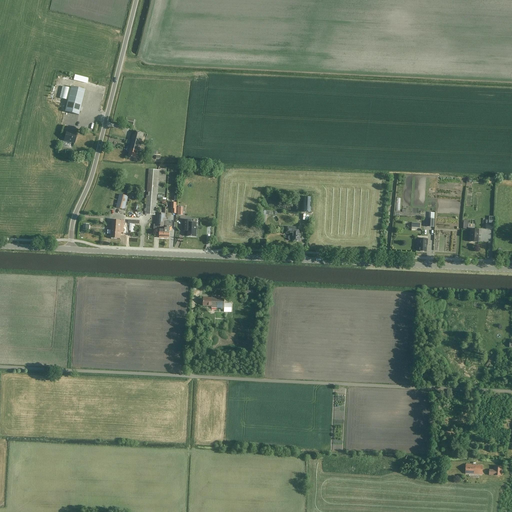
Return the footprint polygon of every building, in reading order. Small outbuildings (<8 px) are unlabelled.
[(71,87),(65,112),(79,115),(85,90),(71,87)] [(130,144),(131,144),(128,157),(136,159),(138,151),(139,152),(143,133),(133,131),(130,144)] [(66,132),(64,141),(74,143),(77,134),(66,132)] [(156,215),(159,170),(148,169),(147,192),(149,192),(148,196),(147,196),(145,215),(156,215)] [(127,197),(120,195),(116,208),(124,210),(127,197)] [(260,211),(259,234),(264,234),(266,215),(269,215),(269,211),(260,211)] [(159,238),(164,238),(165,221),(165,214),(157,214),(156,227),(161,227),(161,230),(160,230),(159,238)] [(111,220),(111,224),(117,224),(117,228),(115,228),(115,234),(120,235),(123,235),(124,221),(111,220)] [(191,223),(191,221),(184,220),(184,231),(187,231),(187,237),(188,237),(196,237),(196,224),(191,223)] [(120,239),(120,235),(115,234),(115,228),(117,228),(117,224),(111,224),(110,230),(111,230),(110,238),(120,239)] [(292,241),(300,242),(300,234),(301,234),(301,231),(296,231),(296,227),(286,227),(286,233),(290,233),(290,236),(289,237),(288,238),(288,239),(289,240),(290,241),(292,241)] [(478,242),(479,230),(471,229),(470,242),(478,242)] [(419,249),(419,252),(426,252),(427,246),(428,239),(419,239),(419,249)] [(231,312),(231,304),(224,303),(225,297),(212,297),(212,298),(204,298),(203,306),(211,306),(211,308),(224,308),(224,312),(231,312)] [(482,475),(483,465),(482,465),(466,464),(465,474),(466,474),(482,475)] [(501,476),(502,467),(494,467),(494,470),(489,470),(489,475),(501,476)]
